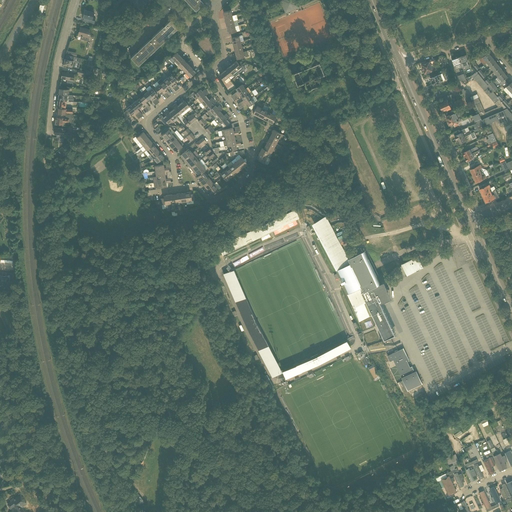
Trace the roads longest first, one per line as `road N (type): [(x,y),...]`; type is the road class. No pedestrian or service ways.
road 1 (residential): [(176,188),(194,185),(214,200),(251,173),(241,119),(207,71)]
road 2 (track): [(72,329),(45,163),(48,136)]
road 3 (secondary): [(470,221),(399,64)]
road 4 (track): [(115,477),(72,329)]
road 5 (residential): [(176,188),(172,158),(148,124),(207,71)]
road 6 (residential): [(48,136),(74,0)]
